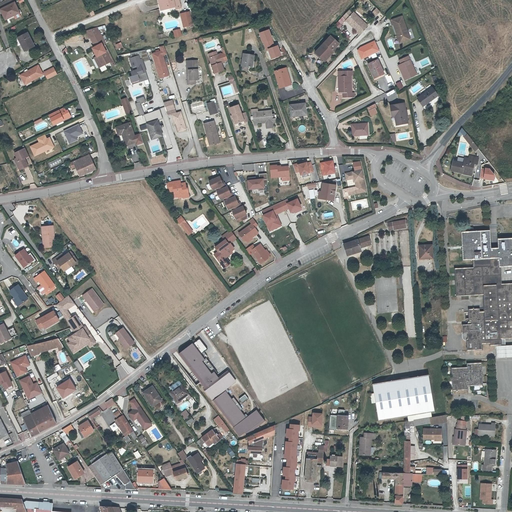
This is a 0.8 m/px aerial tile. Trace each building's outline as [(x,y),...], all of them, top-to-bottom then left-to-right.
[(20,14),(14,0),(1,7),(7,20),(14,17),(20,14)] [(169,7),(176,5),(175,1),(174,0),(162,0),(160,1),(162,10),(169,8),(169,7)] [(351,10),(346,16),(349,19),(348,20),(359,31),(358,32),(361,34),(369,25),(361,17),(360,18),(355,13),(354,14),(351,10)] [(375,19),(382,12),(380,10),(374,18),(375,19)] [(184,14),(187,26),(193,25),(190,12),(184,14)] [(403,43),(413,40),(405,17),(393,20),(395,25),(396,25),(403,43)] [(100,28),(101,31),(106,29),(111,42),(113,41),(107,26),(100,28)] [(101,31),(100,28),(87,32),(90,38),(92,37),(93,39),(97,48),(96,49),(94,49),(98,57),(102,64),(103,66),(111,62),(112,62),(112,61),(106,49),(104,45),(107,44),(107,43),(106,41),(108,39),(107,36),(104,38),(103,34),(102,33),(101,31)] [(173,30),(175,37),(181,35),(179,28),(173,30)] [(269,30),(260,33),(266,50),(269,50),(272,59),(281,55),(278,46),(275,47),(269,30)] [(24,44),(22,44),(26,52),(35,47),(28,33),(20,37),(24,44)] [(334,51),(337,48),(340,45),(332,37),(316,54),(324,61),(333,51),(334,51)] [(373,41),(357,49),(362,60),(379,52),(373,41)] [(114,63),(116,66),(117,65),(115,60),(107,44),(104,45),(106,49),(112,61),(112,62),(111,62),(112,64),(114,63)] [(162,48),(152,51),(159,78),(169,75),(162,48)] [(338,49),(337,48),(334,51),(333,51),(324,61),(326,62),(338,49)] [(219,55),(222,64),(225,63),(225,62),(229,61),(226,53),(222,55),(222,54),(219,55)] [(244,54),(242,66),(252,68),(254,55),(244,54)] [(141,55),(129,58),(133,70),(127,72),(131,85),(149,79),(141,55)] [(214,66),(213,67),(215,74),(225,71),(219,55),(218,56),(211,58),(214,66)] [(403,62),(404,65),(402,67),(408,81),(419,76),(411,58),(403,62)] [(380,60),(370,65),(376,78),(386,74),(380,60)] [(195,71),(195,62),(189,62),(187,62),(188,71),(189,72),(189,75),(188,75),(188,85),(197,85),(197,81),(200,81),(199,71),(195,71)] [(38,74),(42,71),(40,67),(22,76),(24,80),(38,74)] [(55,69),(46,73),(49,80),(58,76),(55,69)] [(288,70),(277,72),(281,88),(292,86),(290,78),(291,78),(288,70)] [(38,74),(24,80),(27,85),(45,75),(42,71),(38,74)] [(344,93),(344,97),(356,98),(356,93),(352,93),(352,76),(355,76),(355,71),(341,71),(340,93),(344,93)] [(377,80),(382,92),(389,89),(384,77),(377,80)] [(435,89),(420,99),(425,106),(440,96),(435,89)] [(144,96),(136,99),(137,102),(135,103),(139,115),(144,114),(140,103),(146,101),(144,96)] [(174,102),(165,105),(168,113),(176,110),(174,102)] [(305,102),(291,105),(293,116),(308,113),(305,102)] [(215,103),(209,105),(212,116),(219,114),(215,103)] [(370,112),(378,108),(376,104),(368,108),(370,112)] [(397,114),(399,124),(408,123),(405,104),(391,106),(393,115),(397,114)] [(131,105),(125,107),(128,116),(134,114),(131,105)] [(234,115),(234,118),(237,124),(245,121),(245,123),(251,121),(250,118),(248,113),(242,114),(239,106),(231,109),(234,115)] [(65,109),(51,116),(55,126),(65,121),(72,118),(69,112),(67,113),(65,109)] [(274,122),(273,115),(273,111),(259,112),(258,109),(253,110),(253,114),(254,113),(255,122),(259,122),(267,122),(267,128),(273,128),(273,124),(273,122),(274,122)] [(188,131),(184,120),(182,113),(178,115),(173,116),(176,125),(177,125),(180,134),(188,131)] [(157,136),(158,139),(163,138),(159,123),(148,126),(152,138),(157,136)] [(206,127),(210,139),(211,139),(214,147),(222,145),(215,124),(206,127)] [(367,124),(353,126),(353,137),(368,136),(367,124)] [(119,136),(123,135),(127,147),(137,144),(131,125),(117,130),(119,136)] [(472,147),(475,144),(469,136),(467,137),(466,135),(463,136),(472,147)] [(20,162),(18,163),(22,172),(30,168),(26,159),(30,157),(27,150),(16,154),(18,159),(20,162)] [(462,170),(472,172),(474,162),(477,163),(479,157),(470,155),(469,158),(465,157),(463,163),(453,161),(451,170),(462,172),(462,170)] [(91,157),(75,163),(81,176),(96,170),(91,157)] [(60,158),(48,162),(50,166),(61,162),(60,158)] [(332,160),(320,163),(322,175),(335,173),(332,160)] [(310,161),(295,165),(298,175),(313,171),(310,161)] [(281,164),(270,165),(271,177),(282,176),(282,180),(290,180),(288,165),(281,166),(281,164)] [(490,168),(482,167),(480,178),(494,180),(495,176),(490,168)] [(358,189),(365,188),(360,168),(344,172),(346,178),(352,176),(353,176),(354,180),(355,185),(357,184),(358,189)] [(221,177),(210,181),(214,189),(217,187),(218,191),(221,199),(224,197),(226,201),(225,201),(228,209),(232,207),(233,210),(233,211),(236,219),(236,218),(238,222),(246,218),(245,215),(246,214),(243,207),(242,207),(240,204),(239,204),(235,197),(234,197),(233,194),(231,194),(228,187),(227,187),(225,184),(224,184),(221,177)] [(264,179),(247,180),(248,189),(264,188),(264,179)] [(187,189),(187,187),(186,180),(170,182),(171,189),(171,191),(175,190),(176,196),(179,196),(183,195),(184,197),(190,197),(189,189),(187,189)] [(335,184),(323,183),(321,196),(332,198),(335,184)] [(284,199),(260,210),(270,231),(282,226),(276,214),(289,208),(291,213),(302,208),(297,198),(286,203),(284,199)] [(511,202),(503,203),(504,217),(511,216),(511,202)] [(258,225),(252,218),(249,221),(251,224),(238,234),(244,241),(246,242),(252,238),(258,233),(254,228),(258,225)] [(405,220),(387,224),(389,230),(406,227),(405,220)] [(181,226),(188,235),(192,232),(186,222),(181,226)] [(45,234),(46,247),(55,247),(54,226),(43,226),(43,235),(45,234)] [(237,239),(231,230),(222,237),(225,241),(215,247),(219,252),(214,255),(222,266),(224,264),(225,265),(226,263),(228,262),(225,258),(233,253),(231,251),(233,250),(233,248),(230,243),(237,239)] [(490,230),(461,231),(463,260),(490,258),(491,266),(455,267),(456,296),(483,294),(484,310),(480,310),(480,307),(468,308),(469,320),(471,320),(471,323),(462,323),(463,333),(467,332),(467,337),(466,337),(467,350),(483,349),(483,343),(489,343),(490,345),(502,344),(502,338),(511,337),(511,282),(501,283),(500,267),(511,266),(511,237),(498,238),(498,247),(491,247),(490,230)] [(343,244),(345,251),(351,249),(353,254),(359,252),(358,248),(369,244),(367,236),(343,244)] [(252,245),(245,250),(247,253),(251,251),(260,264),(268,259),(268,256),(265,251),(260,244),(255,248),(252,245)] [(432,245),(419,246),(420,258),(432,257),(432,245)] [(32,259),(29,254),(28,253),(24,247),(15,253),(23,266),(32,259)] [(58,261),(62,267),(64,271),(78,261),(71,252),(65,256),(62,253),(53,259),(55,263),(58,261)] [(44,292),(46,290),(54,285),(44,270),(34,277),(36,281),(38,279),(40,282),(38,282),(38,284),(44,292)] [(21,291),(22,290),(17,283),(9,290),(13,296),(13,297),(18,304),(25,299),(21,291)] [(90,303),(97,312),(105,306),(92,290),(83,297),(88,304),(90,303)] [(58,301),(63,298),(60,292),(55,295),(58,301)] [(67,295),(56,305),(66,319),(71,316),(67,309),(74,303),(67,295)] [(95,313),(97,312),(90,303),(88,304),(95,313)] [(52,320),(53,322),(58,320),(52,310),(35,320),(39,327),(43,325),(52,320)] [(83,328),(74,316),(67,321),(76,333),(69,338),(72,342),(68,344),(75,353),(79,349),(80,345),(92,336),(87,329),(83,328)] [(0,340),(1,343),(10,339),(6,331),(7,331),(5,328),(3,323),(0,325),(0,340)] [(123,341),(121,343),(124,347),(127,351),(135,344),(124,329),(118,333),(122,339),(123,341)] [(80,345),(79,349),(88,343),(91,346),(96,342),(92,336),(80,345)] [(198,337),(174,355),(195,383),(198,381),(211,399),(236,381),(229,371),(219,378),(213,370),(210,372),(202,361),(207,357),(202,351),(206,348),(198,337)] [(58,338),(28,346),(30,352),(30,351),(40,349),(40,350),(59,345),(59,349),(64,348),(58,338)] [(511,344),(497,346),(497,357),(511,356),(511,344)] [(77,358),(83,369),(87,367),(85,362),(94,358),(91,351),(77,358)] [(26,353),(9,361),(16,376),(27,371),(25,367),(31,365),(26,353)] [(467,366),(451,367),(453,390),(468,389),(468,386),(483,385),(481,361),(467,362),(467,366)] [(6,370),(0,372),(0,384),(3,383),(5,388),(13,384),(6,370)] [(30,375),(18,380),(27,399),(41,393),(36,381),(33,383),(30,375)] [(419,420),(431,418),(432,418),(432,412),(435,411),(429,375),(374,384),(375,393),(371,394),(373,402),(377,402),(379,420),(419,414),(419,420)] [(70,379),(58,387),(64,397),(77,389),(70,379)] [(178,402),(186,397),(190,394),(182,384),(171,392),(178,402)] [(153,386),(144,392),(153,406),(162,400),(153,386)] [(227,389),(212,399),(239,437),(264,420),(256,409),(245,417),(229,394),(229,393),(227,389)] [(242,402),(248,398),(245,394),(239,398),(242,402)] [(178,406),(181,411),(190,405),(188,401),(178,406)] [(41,409),(49,426),(57,422),(49,405),(41,409)] [(89,412),(92,417),(102,411),(98,406),(93,410),(89,412)] [(138,418),(144,428),(152,423),(140,406),(129,413),(134,420),(138,418)] [(31,414),(39,431),(49,426),(41,409),(31,414)] [(187,409),(181,413),(186,420),(192,416),(190,413),(190,414),(187,409)] [(39,431),(31,414),(30,411),(22,414),(33,436),(40,432),(39,431)] [(308,416),(307,426),(321,427),(322,412),(311,411),(311,416),(308,416)] [(121,426),(120,426),(124,432),(127,430),(129,433),(133,431),(124,415),(117,419),(121,426)] [(218,425),(223,421),(219,415),(213,419),(218,425)] [(419,420),(415,420),(415,425),(430,423),(431,425),(446,422),(446,415),(432,418),(431,418),(419,420)] [(339,416),(338,427),(348,428),(349,416),(339,416)] [(0,417),(0,439),(9,435),(0,417)] [(80,426),(80,427),(83,432),(81,433),(84,437),(95,430),(89,420),(80,426)] [(12,423),(18,434),(22,432),(17,421),(12,423)] [(112,430),(117,427),(114,421),(108,425),(112,430)] [(223,421),(218,425),(217,426),(218,427),(219,426),(219,427),(221,426),(226,431),(229,428),(223,421)] [(405,422),(404,458),(404,462),(410,462),(410,458),(414,458),(415,447),(415,443),(410,443),(410,441),(410,430),(410,427),(410,421),(405,422)] [(455,445),(466,446),(467,431),(466,431),(467,422),(459,421),(458,425),(457,425),(457,430),(456,431),(455,445)] [(282,465),(280,488),(294,489),(299,424),(289,423),(288,427),(285,427),(283,458),(285,458),(285,465),(282,465)] [(479,428),(478,434),(478,435),(495,436),(496,423),(492,423),(491,425),(479,424),(479,428)] [(62,429),(66,434),(73,429),(70,424),(67,426),(62,429)] [(263,440),(275,436),(276,426),(248,437),(250,444),(249,453),(254,453),(254,456),(255,457),(256,457),(257,456),(257,454),(262,454),(263,440)] [(197,441),(200,445),(205,441),(208,445),(214,441),(215,443),(220,440),(217,435),(212,429),(208,432),(197,441)] [(423,440),(431,440),(431,439),(434,439),(434,441),(441,441),(441,430),(423,430),(423,440)] [(18,435),(21,442),(29,437),(26,431),(18,435)] [(361,438),(360,455),(370,456),(371,438),(361,438)] [(62,448),(66,454),(70,452),(64,443),(60,445),(62,448)] [(66,454),(62,448),(60,445),(54,449),(60,458),(66,454)] [(98,453),(90,458),(93,462),(88,466),(101,485),(116,475),(123,485),(125,484),(124,488),(136,489),(136,488),(124,469),(110,446),(98,453)] [(306,480),(315,481),(317,462),(323,462),(325,446),(320,446),(320,453),(308,452),(306,480)] [(226,449),(231,457),(235,454),(229,447),(226,449)] [(494,456),(494,449),(486,449),(484,464),(483,464),(482,470),(492,470),(492,465),(495,465),(496,457),(494,456)] [(191,456),(187,458),(198,473),(205,468),(200,460),(201,458),(198,453),(192,457),(191,456)] [(337,465),(337,466),(342,467),(342,456),(337,455),(337,456),(330,455),(329,465),(337,465)] [(187,474),(186,470),(185,468),(188,467),(185,463),(183,459),(180,460),(182,463),(172,467),(163,470),(166,476),(174,473),(176,479),(188,475),(187,474)] [(7,468),(7,483),(22,483),(26,484),(18,461),(13,462),(14,468),(7,468)] [(73,465),(80,476),(86,473),(78,461),(73,465)] [(461,479),(461,483),(467,483),(466,464),(456,464),(456,479),(461,479)] [(80,476),(73,465),(69,467),(77,478),(80,476)] [(389,472),(384,472),(384,478),(396,479),(396,484),(403,485),(404,474),(404,473),(395,472),(396,470),(389,469),(389,472)] [(153,482),(153,470),(140,470),(139,481),(153,482)] [(245,472),(236,471),(234,493),(244,494),(245,472)] [(412,474),(410,474),(404,474),(403,485),(403,488),(411,488),(411,482),(412,474)] [(172,490),(165,479),(161,481),(166,489),(172,490)] [(491,499),(491,491),(490,491),(490,484),(482,483),(481,499),(485,500),(484,504),(492,505),(493,500),(491,499)] [(26,508),(26,507),(24,503),(24,502),(23,499),(8,498),(7,498),(0,498),(0,505),(18,507),(26,508)] [(27,500),(25,502),(27,507),(29,511),(34,511),(30,501),(27,500)] [(52,511),(53,510),(54,503),(41,502),(30,501),(34,511),(52,511)]
